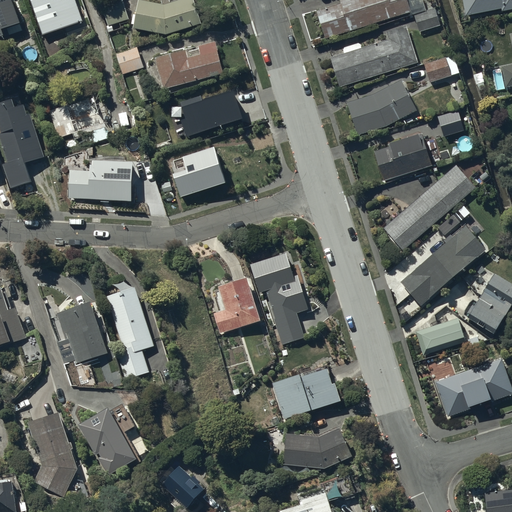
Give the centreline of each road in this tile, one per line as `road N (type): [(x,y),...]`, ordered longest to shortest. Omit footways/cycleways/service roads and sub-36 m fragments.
road 1 (residential): [(318,190),(170,237),(0,232)]
road 2 (residential): [(318,190),(413,472)]
road 3 (residential): [(260,0),(318,190)]
